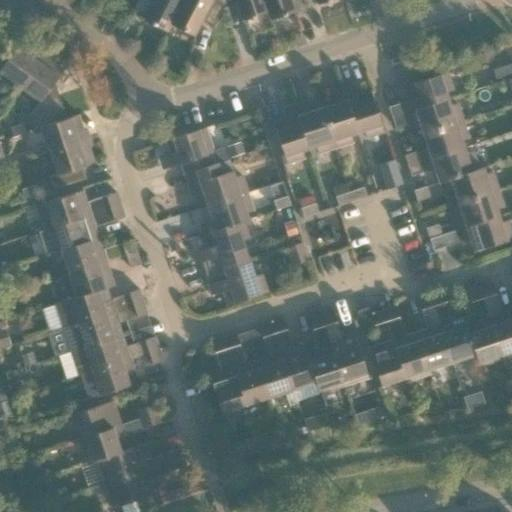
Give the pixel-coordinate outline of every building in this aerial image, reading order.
[(146,0),(151,2),(143,18),(166,29),(170,22),(180,0),(146,0)] [(223,2),(222,0),(180,0),(170,22),(193,34),(201,18),(212,24),(223,2)] [(222,0),(223,2),(230,0),(235,0),(242,19),(266,11),(262,0),(222,0)] [(262,0),(266,11),(269,18),(294,10),(290,0),(262,0)] [(0,71),(19,85),(43,53),(22,38),(13,51),(0,50),(0,71)] [(33,129),(40,127),(40,126),(66,118),(65,117),(53,81),(63,68),(43,53),(19,85),(38,100),(28,114),(33,129)] [(511,73),(511,70),(507,55),(489,60),(496,79),(511,73)] [(388,106),(391,116),(447,98),(445,91),(452,89),(446,71),(406,84),(411,98),(388,106)] [(342,87),(356,131),(363,129),(365,137),(383,131),(370,91),(356,95),(352,84),(342,87)] [(350,133),(356,131),(342,87),(331,91),(335,102),(321,106),(335,147),(352,141),(350,133)] [(449,104),(447,98),(391,116),(394,126),(418,119),(422,133),(462,120),(456,102),(449,104)] [(304,100),(294,103),(308,147),(315,145),(317,152),(335,147),(321,106),(308,111),(304,100)] [(301,149),(308,147),(294,103),(283,106),(287,118),(273,122),(286,162),(304,157),(301,149)] [(40,127),(48,150),(86,137),(78,113),(65,117),(66,118),(40,126),(40,127)] [(467,137),(462,120),(422,133),(427,146),(403,154),(407,164),(462,146),(460,140),(467,137)] [(184,173),(216,162),(228,158),(224,146),(212,149),(205,126),(165,139),(169,153),(158,157),(161,168),(180,162),(184,173)] [(94,161),(86,137),(48,150),(55,173),(48,175),(52,188),(84,177),(81,166),(94,161)] [(244,153),(240,141),(227,146),(231,157),(244,153)] [(464,153),(462,146),(407,164),(410,175),(433,167),(438,181),(477,168),(477,167),(472,150),(464,153)] [(207,204),(247,191),(241,174),(233,176),(231,169),(220,173),(216,162),(184,173),(191,194),(202,191),(207,204)] [(453,188),(457,201),(497,188),(491,171),(484,173),(482,166),(477,167),(477,168),(438,181),(441,191),(453,188)] [(400,184),(397,174),(383,179),(386,188),(400,184)] [(338,204),(352,200),(349,190),(347,191),(344,182),(332,186),(338,204)] [(37,195),(34,183),(20,187),(23,198),(37,195)] [(428,196),(425,185),(413,189),(416,200),(428,196)] [(349,190),(352,200),(365,195),(363,186),(349,190)] [(450,219),(454,229),(497,215),(495,208),(503,206),(497,188),(457,201),(462,215),(450,219)] [(42,229),(52,225),(120,203),(115,191),(86,200),(82,189),(34,205),(42,229)] [(243,219),(243,220),(247,219),(245,211),(252,209),(247,191),(207,204),(211,218),(200,222),(203,232),(243,219)] [(290,204),(287,195),(273,199),(275,208),(290,204)] [(298,200),(300,207),(303,216),(317,211),(312,195),(298,200)] [(124,215),(120,203),(52,225),(60,249),(98,236),(94,225),(124,215)] [(441,233),(444,242),(456,238),(457,240),(468,236),(473,250),(511,237),(511,234),(507,219),(500,222),(497,215),(454,229),(441,233)] [(208,270),(247,257),(241,239),(249,237),(243,220),(243,219),(203,232),(208,246),(196,250),(200,261),(205,259),(208,270)] [(297,233),(292,221),(284,224),(288,236),(297,233)] [(425,227),(429,237),(441,233),(437,223),(425,227)] [(41,240),(38,233),(29,236),(31,243),(41,240)] [(106,260),(125,254),(135,250),(131,238),(102,248),(98,236),(60,249),(68,272),(106,260)] [(307,260),(301,242),(285,247),(291,265),(307,260)] [(139,263),(135,250),(125,254),(129,266),(139,263)] [(253,276),(247,257),(208,270),(212,281),(207,283),(211,294),(222,290),(227,304),(266,291),(260,273),(253,276)] [(114,284),(106,260),(68,272),(75,295),(76,296),(105,286),(105,287),(114,284)] [(502,353),(503,357),(506,367),(511,364),(511,308),(501,312),(494,292),(495,292),(491,282),(479,286),(483,296),(482,297),(488,316),(489,315),(501,354),(502,353)] [(109,298),(105,287),(105,286),(76,296),(75,295),(63,299),(54,303),(62,327),(71,324),(143,300),(139,288),(128,291),(128,292),(109,298)] [(470,300),(482,297),(483,296),(479,286),(467,290),(470,300)] [(442,289),(429,294),(439,323),(451,361),(474,354),(475,353),(465,323),(466,323),(463,315),(451,319),(442,289)] [(428,369),(451,361),(439,323),(429,294),(417,298),(421,308),(426,327),(415,331),(428,369)] [(62,327),(69,351),(79,347),(79,348),(84,346),(121,333),(117,321),(136,315),(136,316),(147,312),(143,300),(71,324),(62,327)] [(385,320),(391,339),(392,338),(404,377),(405,381),(430,373),(428,369),(415,331),(404,334),(398,315),(394,304),(382,309),(386,319),(385,320)] [(333,309),(320,313),(320,314),(343,385),(367,377),(353,335),(341,339),(336,320),(333,309)] [(373,323),(385,320),(386,319),(382,309),(370,313),(373,323)] [(306,351),(315,381),(319,393),(343,385),(320,314),(308,318),(311,328),(316,342),(320,340),(322,346),(306,351)] [(503,357),(502,353),(501,354),(489,315),(488,316),(466,323),(465,323),(475,353),(474,354),(478,365),(503,357)] [(292,389),(315,381),(306,351),(304,342),(292,346),(285,328),(286,328),(282,317),(270,321),(292,389)] [(268,354),(256,358),(269,396),(292,389),(270,321),(258,325),(261,336),(262,335),(268,354)] [(235,332),(223,336),(226,347),(233,366),(245,404),(269,396),(256,358),(244,362),(238,343),(235,332)] [(77,374),(87,370),(91,369),(158,347),(154,335),(143,338),(143,339),(125,345),(121,333),(84,346),(79,348),(79,347),(69,351),(77,374)] [(233,366),(226,347),(223,336),(211,340),(220,370),(209,374),(221,412),(245,404),(233,366)] [(392,338),(391,339),(368,346),(380,384),(404,377),(392,338)] [(91,369),(87,370),(95,395),(137,381),(133,369),(151,362),(151,363),(162,359),(158,347),(91,369)] [(35,362),(32,351),(20,355),(24,366),(35,362)] [(13,396),(25,392),(21,380),(9,384),(13,396)] [(0,415),(11,412),(7,400),(0,401),(0,415)] [(74,412),(82,436),(120,424),(120,423),(112,400),(74,412)] [(139,417),(156,412),(153,403),(136,409),(139,417)] [(82,436),(78,437),(86,462),(97,458),(127,447),(122,432),(142,426),(159,421),(156,412),(139,417),(120,423),(120,424),(82,436)] [(314,415),(303,418),(306,430),(317,427),(314,415)] [(97,458),(104,481),(146,468),(165,461),(182,455),(179,447),(162,452),(163,453),(144,459),(138,443),(127,447),(97,458)] [(165,461),(146,468),(104,481),(112,505),(135,498),(139,509),(162,502),(157,489),(153,491),(149,478),(169,471),(169,469),(185,464),(182,455),(165,461)] [(29,471),(25,457),(4,464),(9,478),(29,471)] [(29,485),(11,491),(16,507),(34,501),(29,485)]
